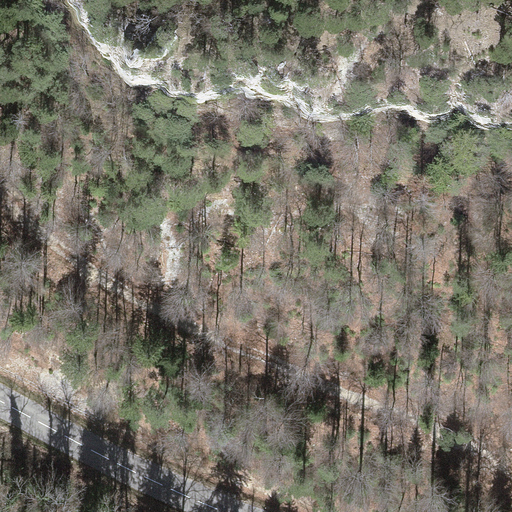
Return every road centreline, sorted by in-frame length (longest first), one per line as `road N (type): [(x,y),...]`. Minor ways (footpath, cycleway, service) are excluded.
road 1 (track): [(511,479),(148,299),(0,167)]
road 2 (tertiary): [(0,400),(226,511)]
